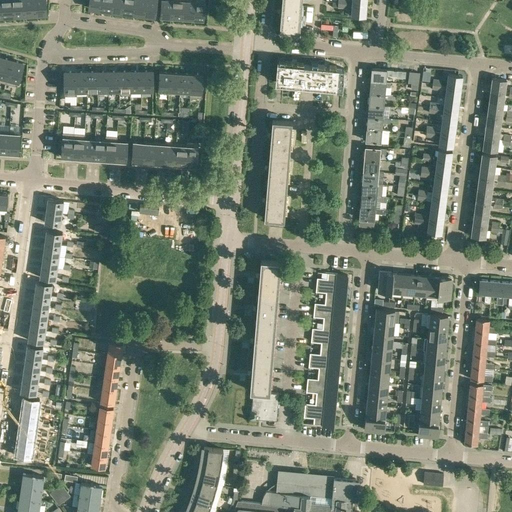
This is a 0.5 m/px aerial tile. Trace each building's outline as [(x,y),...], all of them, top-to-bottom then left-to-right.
[(1,0),(2,16),(13,15),(12,0),(1,0)] [(12,0),(13,15),(24,15),(23,0),(12,0)] [(23,0),(24,15),(35,14),(34,0),(23,0)] [(34,0),(35,14),(45,13),(44,0),(34,0)] [(100,0),(90,0),(89,8),(100,9),(100,0)] [(111,0),(100,0),(100,9),(110,10),(111,0)] [(122,0),(111,0),(110,10),(121,12),(122,0)] [(133,0),(122,0),(121,12),(132,13),(133,0)] [(144,0),(133,0),(132,13),(143,14),(144,0)] [(155,0),(144,0),(143,14),(154,16),(155,0)] [(171,0),(160,0),(159,16),(171,17),(171,0)] [(182,0),(171,0),(171,17),(181,18),(182,0)] [(193,0),(182,0),(181,18),(192,19),(193,0)] [(205,0),(198,0),(193,0),(192,19),(203,19),(205,0)] [(301,0),(282,0),(280,29),(299,30),(301,0)] [(366,5),(352,3),(351,15),(365,17),(366,5)] [(0,81),(5,83),(12,60),(1,57),(0,61),(0,81)] [(12,60),(5,83),(16,86),(22,63),(12,60)] [(310,65),(277,62),(275,81),(308,84),(310,65)] [(341,87),(343,68),(310,65),(308,84),(341,87)] [(372,67),(371,79),(385,80),(386,75),(405,76),(405,70),(372,67)] [(140,70),(130,71),(130,90),(141,90),(140,70)] [(152,70),(140,70),(141,90),(152,89),(152,70)] [(76,71),(64,71),(65,90),(76,90),(76,71)] [(86,71),(76,71),(76,90),(87,90),(86,71)] [(97,71),(86,71),(87,90),(97,90),(97,71)] [(108,71),(97,71),(97,90),(108,90),(108,71)] [(119,71),(108,71),(108,90),(119,90),(119,71)] [(130,71),(119,71),(119,90),(130,90),(130,71)] [(170,71),(159,71),(157,90),(169,90),(170,71)] [(181,72),(170,71),(169,90),(179,91),(181,72)] [(409,71),(408,82),(418,83),(420,72),(409,71)] [(192,73),(181,72),(179,91),(190,92),(192,73)] [(203,74),(192,73),(190,92),(201,93),(203,74)] [(448,73),(447,85),(460,87),(462,75),(448,73)] [(493,78),(491,90),(504,91),(506,79),(493,78)] [(371,79),(370,92),(384,93),(385,86),(390,86),(390,82),(385,81),(385,80),(371,79)] [(447,85),(445,97),(459,99),(460,87),(447,85)] [(491,90),(489,101),(502,103),(504,91),(491,90)] [(370,92),(369,104),(383,105),(384,98),(394,99),(394,94),(384,93),(370,92)] [(430,102),(429,107),(437,108),(444,109),(457,111),(459,99),(445,97),(444,104),(430,102)] [(489,101),(488,113),(501,115),(506,116),(511,116),(511,110),(502,109),(502,103),(489,101)] [(369,104),(368,116),(382,117),(383,105),(369,104)] [(443,114),(442,121),(455,123),(457,111),(444,109),(443,114)] [(499,127),(501,115),(488,113),(486,125),(499,127)] [(368,116),(367,128),(381,129),(382,122),(390,123),(390,118),(382,117),(368,116)] [(291,120),(272,119),(265,218),(284,219),(291,120)] [(442,121),(441,127),(441,132),(441,133),(454,134),(455,123),(442,121)] [(486,125),(485,137),(510,140),(511,135),(498,133),(499,127),(486,125)] [(381,129),(367,128),(366,140),(380,141),(381,129)] [(9,133),(9,131),(0,129),(0,151),(7,152),(9,133)] [(20,134),(9,133),(7,152),(19,153),(20,134)] [(454,134),(441,133),(439,145),(452,146),(454,134)] [(73,137),(62,137),(60,156),(72,156),(73,137)] [(84,138),(73,137),(72,156),(82,157),(84,138)] [(510,145),(510,140),(485,137),(483,149),(496,150),(497,143),(502,144),(510,145)] [(95,139),(84,138),(82,157),(93,158),(95,139)] [(105,140),(95,139),(93,158),(104,159),(105,140)] [(116,140),(105,140),(104,159),(115,159),(116,140)] [(127,141),(116,140),(115,159),(126,160),(127,141)] [(143,142),(132,142),(131,161),(142,161),(143,142)] [(154,143),(143,142),(142,161),(153,162),(154,143)] [(165,144),(154,143),(153,162),(164,163),(165,144)] [(176,145),(165,144),(164,163),(174,164),(176,145)] [(187,145),(176,145),(174,164),(185,164),(187,145)] [(198,146),(187,145),(185,164),(196,165),(198,146)] [(366,145),(365,157),(379,159),(380,152),(386,153),(386,148),(380,147),(380,146),(366,145)] [(439,149),(437,161),(450,162),(452,151),(439,149)] [(423,152),(422,158),(431,160),(432,154),(423,152)] [(496,154),(482,153),(481,164),(494,166),(496,154)] [(365,157),(364,169),(378,170),(379,164),(381,164),(381,160),(379,159),(365,157)] [(437,161),(436,172),(449,174),(450,162),(437,161)] [(481,164),(479,176),(493,178),(498,179),(505,180),(506,174),(493,172),(494,166),(481,164)] [(364,169),(363,181),(383,183),(383,177),(384,172),(378,171),(378,170),(364,169)] [(436,172),(434,184),(447,186),(449,174),(436,172)] [(478,188),(491,190),(493,178),(479,176),(478,188)] [(363,181),(362,193),(382,195),(383,183),(363,181)] [(434,184),(433,196),(446,198),(447,186),(434,184)] [(478,188),(476,200),(489,201),(491,190),(478,188)] [(362,193),(361,205),(375,206),(376,201),(386,202),(387,196),(382,196),(382,195),(362,193)] [(444,209),(446,198),(433,196),(431,208),(444,209)] [(64,200),(48,198),(47,210),(62,212),(64,200)] [(476,200),(475,211),(488,213),(489,201),(476,200)] [(361,205),(360,222),(359,226),(374,227),(374,224),(375,213),(385,214),(386,208),(375,207),(375,206),(361,205)] [(402,208),(395,208),(393,222),(400,223),(402,208)] [(431,208),(429,219),(442,221),(444,209),(431,208)] [(62,212),(47,210),(45,222),(60,224),(62,212)] [(475,211),(473,223),(486,225),(488,213),(475,211)] [(442,221),(429,219),(428,231),(441,233),(442,221)] [(486,225),(473,223),(472,235),(485,237),(486,225)] [(508,239),(509,229),(503,228),(501,238),(508,239)] [(47,230),(45,242),(61,244),(62,232),(47,230)] [(45,242),(43,254),(59,256),(61,244),(45,242)] [(43,254),(42,265),(58,267),(59,256),(43,254)] [(269,392),(281,261),(262,260),(260,275),(257,308),(254,341),(251,374),(251,377),(250,390),(253,390),(269,392)] [(42,265),(40,277),(56,279),(58,267),(42,265)] [(317,277),(317,284),(346,287),(348,274),(318,271),(328,272),(328,278),(317,277)] [(390,291),(392,272),(381,271),(379,290),(390,291)] [(393,272),(392,272),(390,291),(391,291),(391,290),(402,291),(403,273),(393,272)] [(415,274),(403,273),(402,291),(414,292),(415,274)] [(427,275),(415,274),(414,292),(414,295),(425,296),(427,275)] [(439,276),(427,275),(425,296),(427,296),(427,293),(437,294),(437,295),(438,295),(439,276)] [(451,277),(439,276),(438,295),(449,296),(451,277)] [(479,292),(491,293),(492,280),(480,279),(479,292)] [(492,280),(491,293),(503,294),(504,281),(492,280)] [(511,282),(504,281),(503,294),(511,295),(511,282)] [(50,296),(52,284),(36,282),(35,294),(50,296)] [(345,299),(346,287),(317,284),(316,291),(326,292),(326,297),(345,299)] [(49,308),(50,296),(35,294),(33,305),(49,308)] [(344,312),(345,299),(326,297),(325,303),(315,302),(314,309),(344,312)] [(49,308),(33,305),(31,317),(47,319),(49,308)] [(376,321),(394,323),(395,310),(377,308),(376,321)] [(343,324),(344,312),(314,309),(314,316),(324,317),(323,322),(343,324)] [(426,325),(446,327),(448,315),(427,313),(426,325)] [(47,319),(31,317),(30,328),(45,331),(47,319)] [(474,330),(488,332),(496,332),(497,327),(488,326),(489,319),(476,318),(474,330)] [(392,334),(394,323),(376,321),(375,333),(392,334)] [(341,337),(343,324),(323,322),(323,328),(313,327),(312,334),(341,337)] [(445,339),(446,327),(426,325),(426,326),(429,326),(428,337),(424,337),(445,339)] [(45,331),(30,328),(28,340),(44,343),(45,331)] [(474,330),(473,342),(486,344),(495,344),(496,339),(487,338),(488,332),(474,330)] [(391,346),(392,334),(375,333),(374,345),(391,346)] [(340,349),(341,337),(312,334),(311,341),(321,342),(321,347),(340,349)] [(444,351),(445,339),(424,337),(423,349),(444,351)] [(109,342),(108,354),(120,356),(122,344),(109,342)] [(472,354),(485,356),(494,356),(494,351),(486,350),(486,344),(473,342),(472,354)] [(43,347),(27,344),(26,356),(41,359),(43,347)] [(390,358),(391,346),(374,345),(372,357),(390,358)] [(339,362),(340,349),(321,347),(320,353),(310,352),(309,359),(339,362)] [(443,363),(444,351),(423,349),(424,350),(423,361),(443,363)] [(108,354),(106,366),(119,368),(120,356),(108,354)] [(471,366),(484,367),(493,368),(493,363),(485,362),(485,356),(472,354),(471,366)] [(41,359),(26,356),(24,368),(40,370),(41,359)] [(389,370),(390,358),(372,357),(371,368),(389,370)] [(338,374),(339,362),(309,359),(309,366),(319,367),(318,372),(338,374)] [(442,375),(443,363),(423,361),(423,362),(425,363),(424,373),(442,375)] [(106,366),(104,378),(117,380),(119,368),(106,366)] [(470,378),(492,380),(492,375),(483,374),(484,367),(471,366),(470,378)] [(40,370),(24,368),(22,379),(38,382),(40,370)] [(387,382),(389,370),(371,368),(370,380),(387,382)] [(336,387),(338,374),(318,372),(318,378),(308,377),(307,384),(336,387)] [(441,387),(442,375),(424,373),(424,374),(422,373),(421,385),(441,387)] [(104,378),(102,390),(115,391),(117,380),(104,378)] [(38,382),(22,379),(21,391),(36,394),(38,382)] [(386,394),(387,382),(370,380),(369,392),(386,394)] [(491,390),(491,384),(482,383),(469,382),(468,394),(481,395),(482,389),(491,390)] [(335,400),(336,387),(307,384),(306,391),(316,392),(316,398),(335,400)] [(440,399),(441,387),(421,385),(421,386),(423,387),(422,397),(440,399)] [(115,391),(102,390),(100,401),(113,403),(115,391)] [(269,392),(253,390),(251,410),(250,411),(249,419),(256,419),(256,418),(259,418),(277,420),(279,393),(269,392)] [(385,406),(386,394),(369,392),(368,404),(385,406)] [(490,402),(490,396),(481,395),(468,394),(467,406),(480,407),(481,401),(490,402)] [(24,396),(23,408),(38,410),(40,398),(24,396)] [(439,411),(440,399),(422,397),(421,409),(439,411)] [(334,412),(335,400),(316,398),(315,403),(305,402),(305,409),(334,412)] [(384,417),(385,406),(368,404),(366,416),(384,418),(384,417)] [(100,406),(98,418),(111,420),(113,408),(100,406)] [(489,414),(489,408),(480,407),(467,406),(466,418),(479,419),(480,413),(489,414)] [(23,408),(21,419),(37,421),(38,410),(23,408)] [(333,425),(334,412),(305,409),(304,416),(314,417),(313,423),(303,422),(333,425)] [(437,422),(439,411),(421,409),(420,421),(419,421),(438,423),(437,422)] [(384,418),(366,416),(364,428),(383,430),(384,418)] [(98,418),(96,430),(109,432),(111,420),(98,418)] [(487,426),(488,420),(479,419),(466,418),(465,430),(478,431),(479,425),(487,426)] [(21,419),(20,431),(35,433),(37,421),(21,419)] [(437,435),(438,423),(419,421),(418,433),(437,435)] [(96,430),(94,442),(107,444),(109,432),(96,430)] [(486,437),(487,432),(478,431),(465,430),(464,442),(477,443),(477,437),(482,438),(482,437),(486,437)] [(20,431),(18,442),(34,445),(35,433),(20,431)] [(105,456),(107,444),(94,442),(88,441),(87,452),(93,453),(93,454),(105,456)] [(34,445),(18,442),(16,454),(32,457),(34,445)] [(203,453),(202,458),(221,460),(222,457),(222,453),(223,448),(204,446),(203,453)] [(105,456),(93,454),(91,466),(104,467),(105,456)] [(201,463),(200,468),(219,472),(220,469),(220,465),(221,460),(202,458),(201,463)] [(199,473),(198,479),(216,483),(218,475),(219,472),(200,468),(199,473)] [(424,471),(423,484),(442,486),(443,473),(424,471)] [(262,501),(262,502),(260,511),(356,511),(351,511),(354,479),(296,473),(296,481),(286,480),(283,481),(280,481),(278,482),(277,482),(277,483),(276,491),(267,490),(267,489),(266,491),(265,492),(264,494),(263,495),(263,497),(262,500),(262,501)] [(23,474),(21,486),(42,489),(44,477),(23,474)] [(195,486),(195,489),(213,495),(214,491),(216,486),(216,483),(198,479),(197,481),(195,486)] [(80,483),(79,493),(100,496),(101,486),(80,483)] [(56,488),(59,493),(65,489),(62,484),(56,488)] [(21,486),(19,498),(40,500),(42,489),(21,486)] [(54,498),(59,493),(56,488),(50,493),(54,498)] [(192,496),(191,499),(209,506),(211,500),(213,495),(195,489),(194,492),(192,496)] [(67,491),(61,495),(64,500),(70,496),(67,491)] [(79,493),(77,505),(98,508),(100,496),(79,493)] [(64,500),(61,495),(55,499),(59,505),(64,500)] [(19,498),(18,510),(36,511),(38,511),(40,500),(19,498)] [(189,505),(187,509),(193,511),(206,511),(209,507),(209,506),(191,499),(189,505)] [(260,511),(262,502),(241,500),(238,500),(235,508),(238,509),(237,511),(260,511)]
